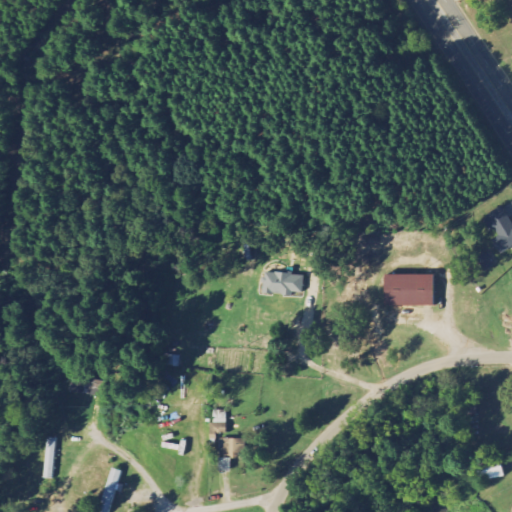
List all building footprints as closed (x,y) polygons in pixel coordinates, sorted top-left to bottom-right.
[(511,222),(503,207),(484,218),(497,238),(492,241),(500,255),(511,248),(511,222)] [(304,275),(263,274),(262,295),(292,296),(293,293),(304,294),(304,275)] [(384,277),(384,307),(433,306),(432,276),(384,277)] [(164,365),(178,368),(180,357),(166,355),(164,365)] [(227,434),(227,419),(212,419),(213,434),(227,434)] [(221,456),(245,456),(246,440),(221,439),(221,456)] [(231,473),(232,458),(219,458),(219,472),(231,473)] [(476,464),(480,483),(504,478),(500,459),(476,464)] [(116,511),(127,471),(115,468),(102,511),(116,511)]
